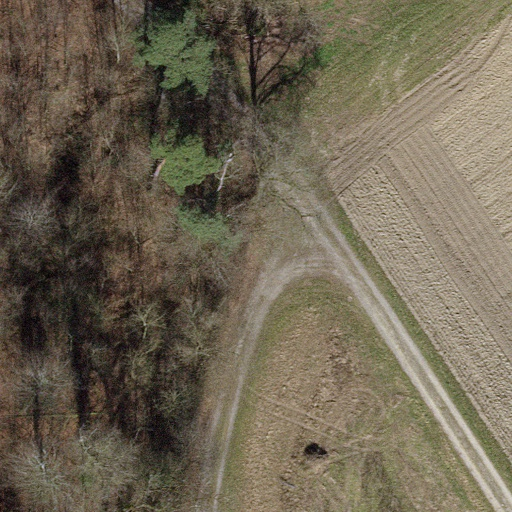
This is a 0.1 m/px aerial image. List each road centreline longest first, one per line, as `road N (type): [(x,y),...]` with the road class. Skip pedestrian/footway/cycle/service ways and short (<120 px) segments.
road 1 (track): [(503,511),(214,94),(119,0)]
road 2 (track): [(210,511),(225,395),(271,275),(314,238)]
